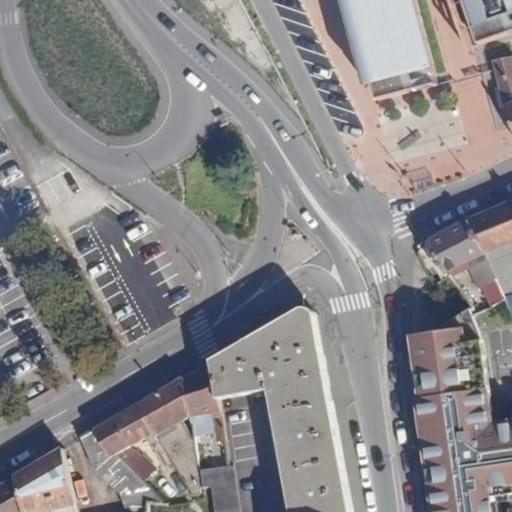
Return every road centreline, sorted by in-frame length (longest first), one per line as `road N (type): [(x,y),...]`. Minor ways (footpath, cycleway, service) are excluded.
road 1 (secondary): [(413,511),(386,272),(339,233)]
road 2 (secondary): [(339,233),(387,511)]
road 3 (secondary): [(339,233),(280,125),(230,75),(159,25)]
road 4 (residential): [(339,233),(351,184),(252,0)]
road 5 (tertiary): [(223,319),(0,447)]
road 6 (residential): [(223,319),(207,243),(98,163)]
road 7 (residential): [(98,163),(35,113),(3,41),(0,0)]
road 8 (tertiary): [(511,170),(339,233)]
road 9 (tertiary): [(273,153),(267,243),(223,319)]
road 10 (residential): [(188,67),(195,127),(155,158),(98,163)]
road 11 (tertiary): [(223,319),(301,286),(339,233)]
road 12 (secondary): [(188,67),(273,153)]
